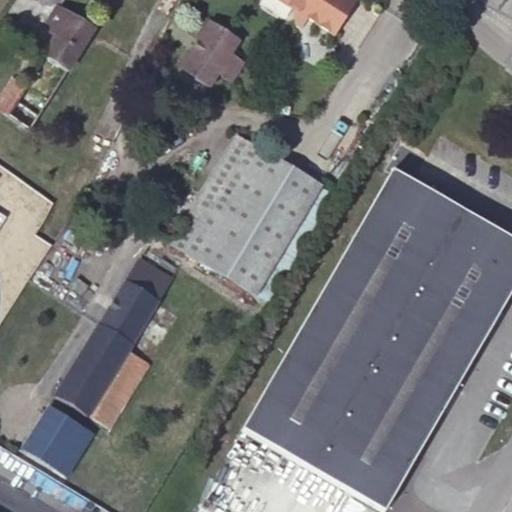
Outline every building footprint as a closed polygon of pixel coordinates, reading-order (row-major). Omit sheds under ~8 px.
[(61,0),(36,0),(36,1),(34,0),(15,0),(0,23),(0,26),(36,49),(41,41),(48,45),(42,55),(44,56),(24,85),(11,77),(0,94),(0,109),(29,129),(93,27),(58,6),(61,0)] [(278,0),(331,33),(352,0),(278,0)] [(236,41),(207,22),(179,67),(208,85),(217,73),(229,80),(240,62),(228,54),(236,41)] [(319,186),(236,137),(171,244),(266,301),(318,215),(306,207),(319,186)] [(511,240),(398,176),(241,431),(379,510),(511,293),(511,240)] [(85,415),(155,302),(168,278),(138,259),(53,396),(85,415)] [(176,315),(155,302),(85,415),(106,428),(176,315)] [(22,449),(67,473),(90,435),(45,409),(22,449)]
